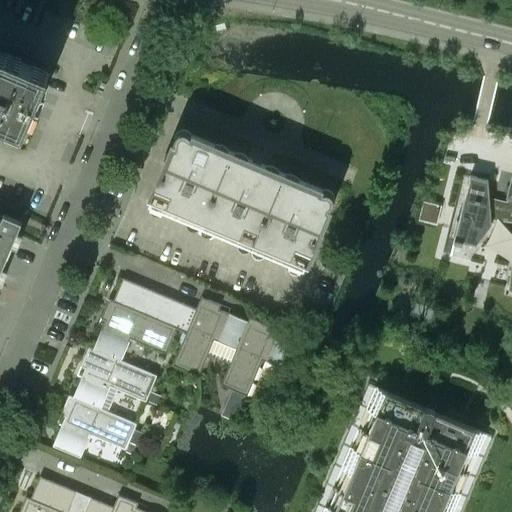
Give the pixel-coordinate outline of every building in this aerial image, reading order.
[(48,73),(32,66),(22,62),(26,52),(9,45),(5,55),(0,52),(0,121),(23,132),(48,73)] [(333,201),(334,198),(333,194),(331,191),(329,190),(325,189),(322,189),(299,179),(296,176),(293,174),(289,174),(285,174),(279,171),(276,168),(273,166),(269,165),(265,165),(261,164),(248,158),(245,155),(242,153),(238,152),(234,152),(228,150),(225,147),(222,145),(218,144),(214,144),(191,134),(189,131),(186,130),(183,129),(180,130),(177,132),(175,134),(174,138),(174,141),(148,202),(303,267),(329,206),(331,204),(333,201)] [(511,176),(508,197),(510,198),(509,205),(490,201),(488,179),(469,175),(458,220),(456,220),(452,236),(454,237),(453,242),(461,244),(461,243),(475,245),(491,224),(490,221),(496,212),(511,221),(511,276),(509,277),(507,293),(511,293),(511,176)] [(425,199),(420,218),(437,222),(442,203),(425,199)] [(0,253),(7,256),(18,231),(22,221),(3,214),(1,219),(0,218),(0,253)] [(126,306),(136,283),(123,277),(113,300),(126,306)] [(139,311),(149,288),(136,283),(126,306),(139,311)] [(151,317),(161,293),(149,288),(139,311),(151,317)] [(164,322),(174,299),(161,293),(151,317),(164,322)] [(176,327),(186,304),(174,299),(164,322),(176,327)] [(236,348),(248,321),(219,309),(220,304),(208,299),(206,303),(199,300),(196,308),(186,331),(173,364),(199,375),(214,339),(236,348)] [(139,311),(126,306),(113,300),(110,307),(106,305),(101,317),(105,319),(93,348),(121,359),(130,337),(166,352),(176,327),(164,322),(151,317),(139,311)] [(186,331),(196,308),(186,304),(176,327),(186,331)] [(285,369),(297,341),(267,329),(269,324),(257,319),(256,319),(254,323),(248,321),(236,348),(221,384),(247,395),(262,359),(285,369)] [(146,401),(157,374),(121,359),(93,348),(90,355),(86,353),(80,366),(85,367),(73,396),(101,407),(110,385),(146,401)] [(302,358),(305,352),(298,349),(296,355),(302,358)] [(459,511),(492,435),(369,383),(355,417),(345,440),(314,511),(459,511)] [(125,449),(136,423),(101,407),(73,396),(70,403),(65,401),(60,414),(65,416),(52,445),(80,457),(90,434),(125,449)] [(240,405),(242,399),(235,396),(233,402),(240,405)] [(137,444),(139,437),(133,434),(130,441),(137,444)] [(43,504),(53,481),(40,475),(30,498),(43,504)] [(55,509),(65,486),(53,481),(43,504),(55,509)] [(62,511),(68,511),(77,491),(65,486),(55,509),(62,511)] [(83,511),(90,497),(77,491),(68,511),(83,511)] [(98,511),(103,502),(90,497),(83,511),(98,511)] [(148,511),(136,507),(138,502),(125,497),(123,502),(116,499),(113,506),(110,511),(148,511)] [(62,511),(55,509),(43,504),(30,498),(27,505),(23,503),(19,511),(62,511)] [(110,511),(113,506),(103,502),(98,511),(110,511)]
